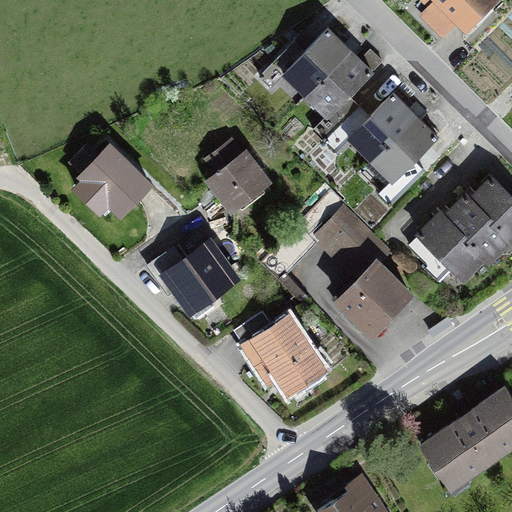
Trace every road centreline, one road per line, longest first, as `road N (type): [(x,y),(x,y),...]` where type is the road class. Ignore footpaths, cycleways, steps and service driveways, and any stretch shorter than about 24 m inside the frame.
road 1 (unclassified): [(0,177),(32,194),(302,452)]
road 2 (secondary): [(302,452),(511,314)]
